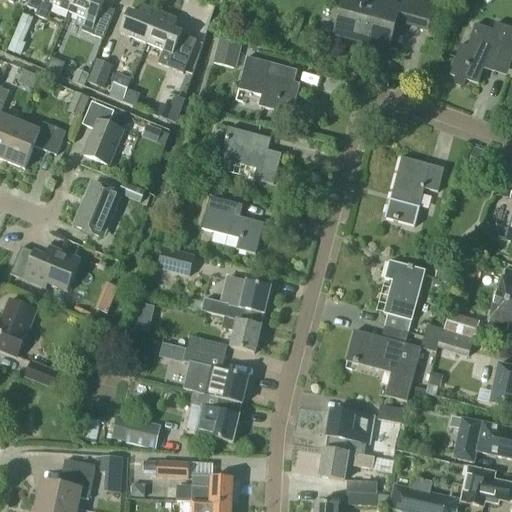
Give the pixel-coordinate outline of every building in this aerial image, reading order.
[(30,0),(27,8),(37,12),(35,16),(48,21),(53,7),(69,13),(74,0),(30,0)] [(74,0),(69,13),(86,20),(82,31),(103,40),(115,12),(103,7),(104,2),(98,0),(74,0)] [(378,0),(347,0),(345,11),(338,37),(385,49),(393,21),(428,30),(434,5),(416,0),(402,0),(401,3),(397,2),(397,0),(379,0),(380,0),(378,0)] [(120,34),(147,45),(159,14),(142,7),(138,16),(129,12),(120,34)] [(176,21),(159,14),(147,45),(163,52),(158,65),(183,75),(196,41),(181,35),(182,34),(173,30),(176,21)] [(460,45),(456,59),(450,77),(455,78),(454,82),(456,87),(461,88),(465,85),(466,82),(478,86),(485,63),(497,66),(503,47),(511,50),(511,29),(495,24),(493,31),(475,26),(468,47),(460,45)] [(14,38),(9,50),(20,55),(25,43),(14,38)] [(219,40),(213,62),(235,69),(242,46),(219,40)] [(259,108),(274,112),(292,117),(300,86),(267,77),(270,64),(247,58),(239,90),(262,96),(259,108)] [(96,61),(87,83),(103,90),(113,67),(96,61)] [(83,87),(88,75),(77,70),(72,83),(83,87)] [(118,74),(110,95),(124,100),(132,80),(118,74)] [(0,160),(4,162),(20,124),(0,116),(3,108),(10,92),(0,88),(0,160)] [(76,93),(68,112),(81,118),(89,99),(76,93)] [(84,157),(108,167),(123,131),(109,125),(114,113),(92,103),(82,126),(95,131),(84,157)] [(174,110),(160,104),(155,115),(177,125),(180,117),(172,113),(174,110)] [(40,132),(20,124),(4,162),(25,171),(34,147),(56,157),(66,133),(43,124),(40,132)] [(162,131),(147,125),(142,139),(157,144),(162,131)] [(257,170),(254,181),(274,186),(282,156),(254,148),(257,136),(229,129),(220,160),(257,170)] [(505,160),(475,148),(467,168),(498,180),(505,160)] [(414,228),(419,208),(424,190),(438,194),(444,170),(402,159),(391,201),(390,201),(385,220),(414,228)] [(470,171),(463,169),(458,181),(465,184),(470,171)] [(511,187),(499,183),(495,195),(510,200),(511,193),(511,187)] [(114,213),(121,196),(92,184),(74,227),(101,238),(112,212),(114,213)] [(123,184),(119,194),(140,203),(144,193),(123,184)] [(264,225),(239,219),(242,206),(210,198),(202,231),(238,240),(236,251),(256,256),(264,225)] [(464,247),(441,239),(435,257),(458,265),(464,247)] [(68,293),(81,261),(49,248),(45,258),(22,248),(10,276),(46,290),(48,285),(68,293)] [(163,248),(157,269),(189,278),(195,257),(163,248)] [(388,316),(385,327),(408,333),(424,272),(389,262),(384,280),(393,282),(384,315),(388,316)] [(435,279),(451,283),(455,268),(439,264),(435,279)] [(507,333),(509,326),(511,327),(511,271),(505,270),(488,327),(507,333)] [(202,314),(225,319),(261,328),(271,289),(235,280),(229,306),(205,300),(202,314)] [(114,298),(118,289),(106,284),(102,293),(114,298)] [(0,351),(17,359),(37,312),(10,301),(2,321),(0,320),(0,351)] [(447,311),(443,329),(474,338),(479,320),(447,311)] [(255,355),(261,328),(225,319),(223,328),(235,331),(231,349),(255,355)] [(427,325),(424,337),(439,341),(442,328),(427,325)] [(405,345),(408,333),(385,327),(382,339),(354,332),(346,363),(391,374),(385,396),(406,402),(421,349),(405,345)] [(469,356),(474,338),(443,329),(438,347),(469,356)] [(436,352),(439,341),(424,337),(421,348),(436,352)] [(194,342),(192,351),(224,359),(227,347),(204,342),(204,344),(194,342)] [(190,364),(184,391),(193,393),(198,394),(197,395),(242,406),(249,378),(224,372),(222,371),(224,359),(192,351),(187,350),(184,362),(190,364)] [(31,362),(24,379),(51,390),(58,373),(31,362)] [(511,368),(497,365),(489,404),(511,409),(511,368)] [(441,387),(443,376),(431,373),(426,393),(435,395),(437,386),(441,387)] [(193,393),(190,406),(191,407),(201,409),(195,432),(195,435),(233,444),(242,406),(197,395),(198,394),(193,393)] [(404,410),(380,406),(378,421),(402,424),(404,410)] [(364,457),(364,456),(366,444),(370,445),(375,418),(331,411),(326,438),(327,439),(325,450),(364,457)] [(101,421),(87,418),(83,438),(97,441),(101,421)] [(475,464),(477,454),(511,461),(511,431),(452,418),(450,427),(459,429),(453,459),(475,464)] [(161,427),(129,419),(124,442),(155,450),(161,427)] [(394,461),(364,456),(364,457),(325,450),(324,450),(320,478),(344,482),(347,466),(392,473),(394,461)] [(101,457),(100,472),(122,473),(123,458),(101,457)] [(188,464),(158,462),(157,478),(187,480),(188,464)] [(465,487),(462,503),(467,504),(484,508),(485,503),(499,506),(499,502),(507,503),(511,486),(493,482),(495,474),(469,468),(465,487)] [(37,502),(78,511),(80,499),(89,500),(93,479),(68,474),(66,486),(42,481),(37,502)] [(191,504),(232,506),(234,480),(213,478),(213,476),(192,475),(191,504)] [(347,482),(346,494),(377,495),(377,483),(347,482)] [(443,511),(447,498),(394,486),(389,508),(409,511),(443,511)] [(377,496),(377,495),(346,494),(345,506),(388,508),(389,496),(377,496)] [(77,511),(78,511),(37,502),(35,511),(77,511)]
